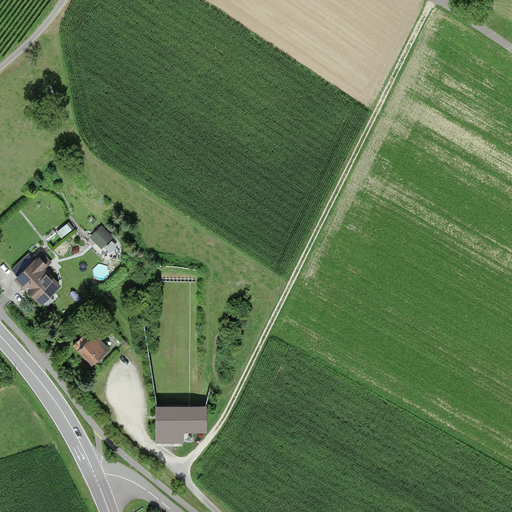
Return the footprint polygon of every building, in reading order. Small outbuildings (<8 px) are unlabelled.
[(113,235),(101,224),(90,235),(101,246),(113,235)] [(114,240),(106,244),(110,251),(118,246),(114,240)] [(50,263),(39,251),(14,274),(27,288),(28,287),(41,301),(61,282),(53,274),(51,275),(45,268),(50,263)] [(96,336),(93,333),(77,348),(91,362),(110,345),(99,334),(96,336)] [(155,401),(155,438),(184,439),(185,429),(206,429),(207,402),(155,401)]
